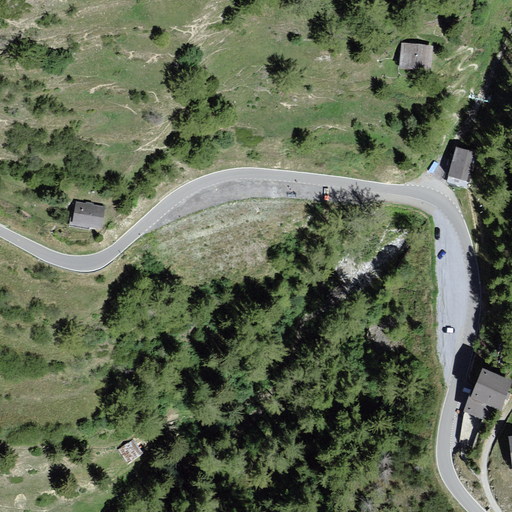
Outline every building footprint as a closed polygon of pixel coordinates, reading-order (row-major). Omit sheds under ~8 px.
[(431,44),(403,42),(400,66),(428,70),(431,44)] [(472,154),(454,151),(447,187),(465,191),(472,154)] [(85,204),(76,202),(73,222),(103,227),(106,208),(93,205),(93,202),(86,201),(85,204)] [(511,387),(487,377),(472,412),(489,419),(494,406),(501,409),(511,387)] [(136,440),(120,447),(127,462),(143,455),(136,440)]
